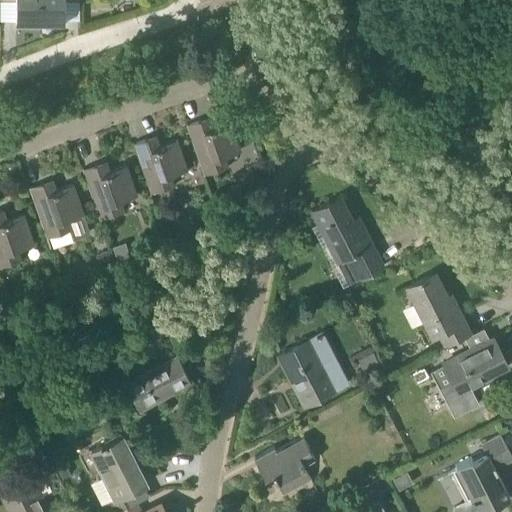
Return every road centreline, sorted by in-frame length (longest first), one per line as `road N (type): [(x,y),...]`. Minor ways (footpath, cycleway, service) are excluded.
road 1 (residential): [(206,511),(213,446),(268,221),(286,174),(314,156)]
road 2 (residential): [(0,162),(231,81),(268,89),(314,156)]
road 3 (residential): [(314,156),(329,151),(377,165),(511,281)]
road 4 (residential): [(188,0),(171,18),(0,79)]
